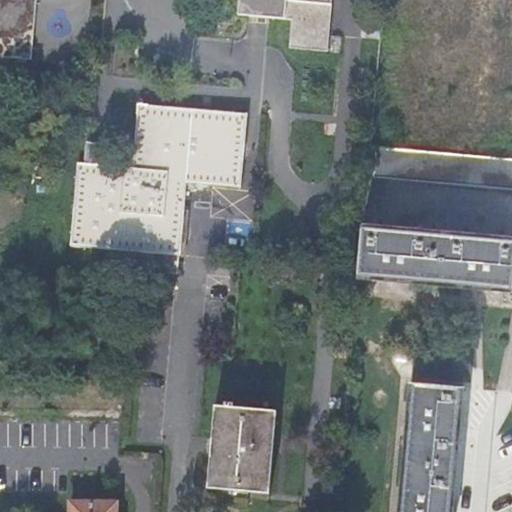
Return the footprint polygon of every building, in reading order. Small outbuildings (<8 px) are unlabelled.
[(0,0),(0,59),(32,62),(37,0),(0,0)] [(239,0),(238,16),(292,21),(290,46),(327,50),(331,0),(239,0)] [(125,167),(77,162),(73,162),(64,247),(76,248),(135,252),(134,265),(144,265),(144,271),(171,273),(172,255),(173,255),(179,183),(233,187),(239,113),(132,103),(125,167)] [(511,159),(377,147),(374,177),(511,190),(511,159)] [(511,239),(362,226),(357,278),(511,291),(511,239)] [(451,511),(463,387),(411,384),(399,511),(451,511)] [(238,489),(269,492),(277,410),(233,405),(234,402),(225,401),(225,405),(215,404),(207,485),(238,489)] [(74,502),(73,511),(115,511),(116,502),(74,502)]
